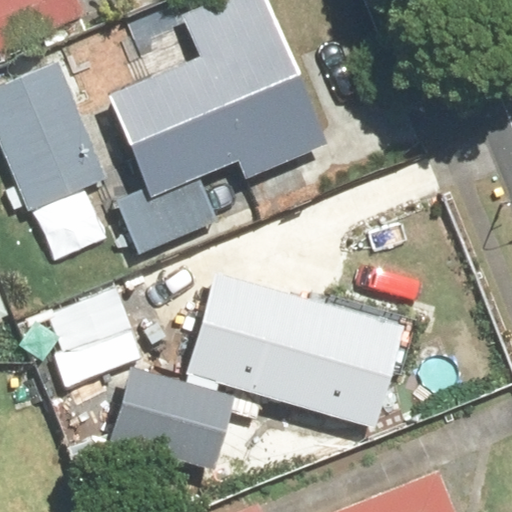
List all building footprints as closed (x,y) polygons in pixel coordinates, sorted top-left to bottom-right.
[(0,0),(0,62),(87,32),(75,0),(0,0)] [(320,149),(257,0),(219,0),(171,20),(190,64),(96,103),(134,193),(107,204),(131,259),(214,225),(195,180),(232,165),(240,183),(320,149)] [(70,64),(0,88),(0,138),(26,212),(111,182),(70,64)] [(205,275),(175,378),(368,434),(398,331),(369,323),(372,313),(338,303),(335,313),(205,275)] [(448,511),(433,473),(335,511),(448,511)]
